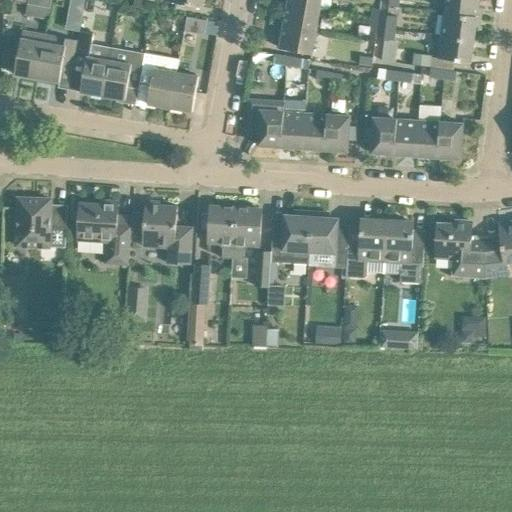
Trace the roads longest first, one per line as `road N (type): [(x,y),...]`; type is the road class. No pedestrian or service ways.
road 1 (residential): [(209,175),(488,191)]
road 2 (residential): [(0,104),(214,144)]
road 3 (residential): [(0,162),(209,175)]
road 4 (residential): [(488,191),(511,4)]
road 5 (residential): [(214,144),(241,0)]
